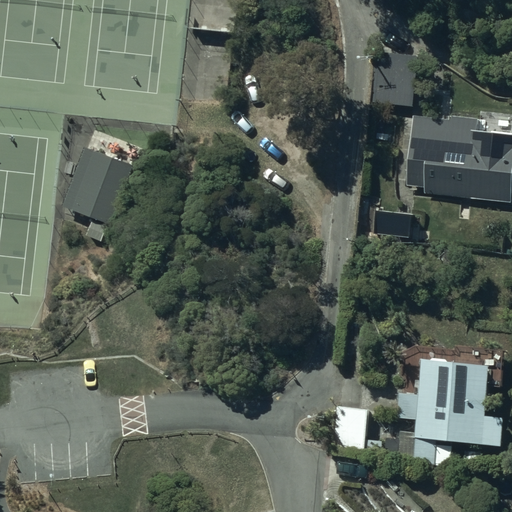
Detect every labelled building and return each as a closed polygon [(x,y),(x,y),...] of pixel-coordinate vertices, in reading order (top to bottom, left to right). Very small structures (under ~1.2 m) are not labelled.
[(373,101),(416,104),(419,52),(377,50),(373,101)] [(451,117),(415,113),(407,183),(425,186),(425,191),(511,200),(511,112),(481,109),(480,116),(452,113),(451,117)] [(137,159),(89,143),(68,205),(96,214),(90,234),(104,239),(111,219),(116,221),(137,159)] [(449,464),(452,439),(503,444),(506,414),(489,412),(494,361),(425,355),(421,391),(402,389),(399,416),(418,418),(416,436),(399,434),(396,459),(449,464)] [(370,408),(337,404),(333,443),(366,447),(370,408)]
